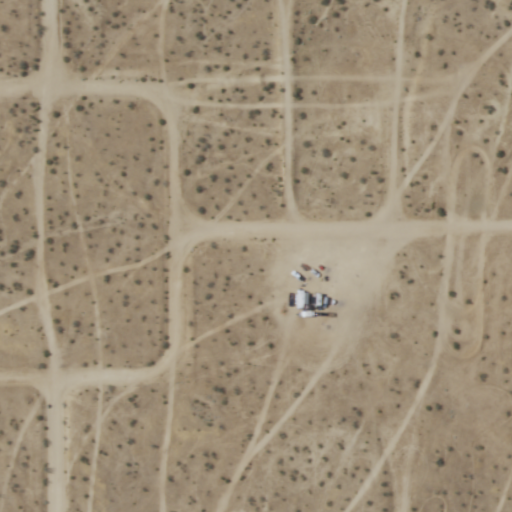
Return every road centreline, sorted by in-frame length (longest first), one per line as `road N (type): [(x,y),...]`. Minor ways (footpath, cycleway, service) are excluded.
road 1 (track): [(176,239),(174,131),(153,101),(135,94),(0,94),(54,383),(150,381),(173,364),(176,239)]
road 2 (track): [(176,239),(511,233)]
road 3 (track): [(393,235),(395,61)]
road 4 (track): [(55,511),(54,383)]
